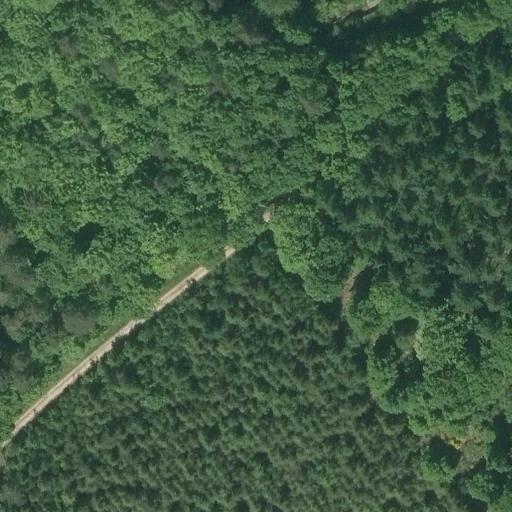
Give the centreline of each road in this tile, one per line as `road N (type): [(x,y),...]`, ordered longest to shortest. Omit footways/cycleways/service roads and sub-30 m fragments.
road 1 (track): [(0,448),(511,8)]
road 2 (track): [(323,0),(279,22),(284,59),(311,80),(457,0)]
